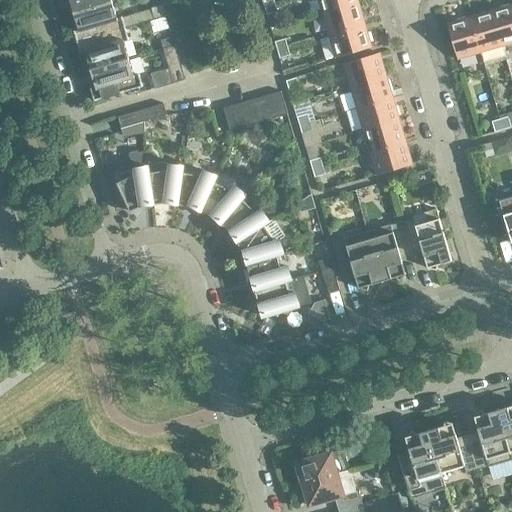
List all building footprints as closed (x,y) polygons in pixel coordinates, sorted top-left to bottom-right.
[(69,0),(73,13),(112,2),(110,0),(69,0)] [(319,0),(323,13),(357,4),(355,0),(319,0)] [(112,2),(73,13),(78,30),(73,32),(77,44),(125,29),(122,18),(117,19),(112,2)] [(274,4),(264,7),(266,15),(277,12),(274,4)] [(323,13),(330,35),(363,25),(357,4),(323,13)] [(163,5),(151,9),(155,21),(166,17),(163,5)] [(502,46),(511,42),(511,6),(492,12),(502,46)] [(480,52),(502,46),(492,12),(470,18),(480,52)] [(459,58),(480,52),(470,18),(449,25),(448,24),(447,24),(457,60),(459,59),(459,58)] [(335,58),(371,48),(371,46),(370,47),(363,25),(330,35),(336,57),(335,57),(335,58)] [(125,29),(77,44),(80,55),(85,54),(90,71),(128,60),(124,43),(129,41),(125,29)] [(175,46),(172,37),(159,41),(161,50),(163,50),(175,46)] [(285,39),(274,43),(277,51),(287,48),(285,39)] [(173,84),(185,81),(175,46),(163,50),(173,84)] [(287,48),(277,51),(279,59),(290,56),(287,48)] [(380,56),(379,54),(343,64),(344,66),(345,66),(351,87),(385,77),(378,56),(380,56)] [(128,60),(90,71),(95,88),(90,89),(94,102),(142,88),(139,75),(133,77),(128,60)] [(351,87),(358,109),(391,99),(385,77),(351,87)] [(286,81),(288,89),(288,90),(299,87),(296,78),(286,81)] [(281,92),(269,95),(276,118),(287,115),(281,92)] [(264,122),(276,118),(269,95),(257,99),(264,122)] [(253,125),(264,122),(257,99),(246,102),(253,125)] [(358,109),(364,131),(398,121),(391,99),(358,109)] [(241,128),(253,125),(246,102),(234,105),(241,128)] [(163,104),(140,111),(144,122),(167,116),(163,104)] [(229,132),(241,128),(234,105),(223,109),(229,132)] [(121,129),(143,123),(144,122),(140,111),(117,118),(121,129)] [(307,115),(296,118),(299,126),(309,123),(307,115)] [(508,118),(500,120),(503,130),(511,128),(508,118)] [(503,130),(500,120),(491,122),(494,133),(503,130)] [(364,131),(370,153),(404,143),(398,121),(364,131)] [(143,123),(121,129),(123,138),(143,134),(143,123)] [(312,131),(309,123),(299,126),(301,134),(312,131)] [(511,140),(511,138),(492,143),(495,155),(495,156),(511,151),(511,140)] [(410,164),(404,143),(370,153),(377,174),(376,174),(376,176),(412,165),(412,164),(410,164)] [(492,143),(483,146),(487,158),(495,155),(492,143)] [(320,158),(309,162),(312,170),(322,167),(320,158)] [(149,174),(153,205),(169,204),(177,205),(182,173),(182,174),(183,168),(169,166),(168,170),(149,174)] [(322,167),(312,170),(314,178),(325,175),(322,167)] [(145,206),(153,205),(149,174),(148,168),(111,173),(130,212),(145,206)] [(202,176),(182,174),(182,173),(177,205),(192,208),(200,212),(213,183),(214,183),(216,177),(204,172),(202,176)] [(302,173),(289,177),(293,188),(306,184),(302,173)] [(232,191),(214,183),(213,183),(200,212),(214,219),(220,224),(241,200),(242,201),(246,196),(235,187),(232,191)] [(297,204),(300,213),(315,209),(311,195),(297,204)] [(511,197),(509,199),(509,200),(501,202),(500,201),(499,202),(503,215),(489,219),(496,241),(509,237),(511,244),(511,243),(511,197)] [(232,235),(236,242),(263,225),(263,226),(268,222),(261,211),(257,213),(242,201),(241,200),(220,224),(232,235)] [(436,211),(439,221),(447,218),(448,218),(445,208),(436,211)] [(413,216),(414,218),(402,222),(412,257),(429,252),(430,255),(427,269),(436,271),(437,266),(451,262),(436,210),(413,216)] [(368,233),(368,232),(367,231),(367,232),(382,282),(395,278),(399,282),(406,275),(396,265),(395,262),(412,257),(402,222),(377,229),(377,231),(368,233)] [(246,264),(278,255),(278,256),(283,254),(279,241),(274,242),(263,226),(263,225),(236,242),(244,256),(246,264)] [(344,240),(333,243),(343,277),(360,272),(361,276),(358,289),(367,291),(368,286),(382,282),(367,232),(366,232),(367,234),(358,236),(358,235),(343,239),(344,240)] [(282,269),(278,256),(278,255),(246,264),(254,291),(286,281),(286,282),(291,281),(286,267),(282,269)] [(339,291),(333,268),(321,271),(328,294),(339,291)] [(286,281),(254,291),(259,309),(261,308),(263,318),(281,312),(282,313),(283,314),(285,314),(286,315),(287,314),(288,314),(289,313),(291,312),(291,311),(292,310),(292,309),(298,307),(297,304),(310,300),(303,277),(291,281),(286,282),(286,281)] [(511,401),(511,407),(497,411),(511,460),(511,401)] [(467,436),(477,470),(488,467),(488,468),(503,464),(502,462),(511,460),(511,461),(511,460),(497,411),(484,415),(480,411),(473,418),(483,427),(484,431),(467,436)] [(428,431),(441,475),(442,475),(441,472),(450,469),(450,471),(464,467),(466,473),(477,470),(467,436),(450,441),(449,437),(452,424),(443,422),(442,427),(428,431)] [(415,451),(398,456),(398,457),(405,478),(411,499),(445,489),(441,475),(428,431),(415,435),(411,431),(404,438),(414,447),(415,451)] [(296,463),(302,485),(350,471),(343,449),(296,463)] [(398,457),(384,461),(391,482),(405,478),(398,457)] [(350,471),(302,485),(309,506),(334,499),(338,510),(362,503),(358,491),(356,492),(350,471)] [(391,493),(406,489),(403,479),(389,484),(391,493)] [(364,511),(362,503),(338,510),(338,511),(364,511)]
